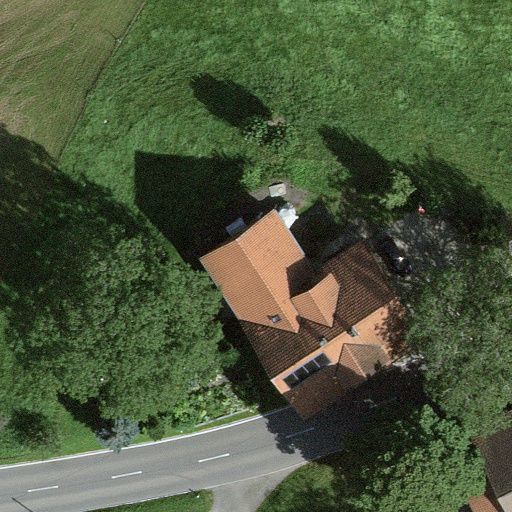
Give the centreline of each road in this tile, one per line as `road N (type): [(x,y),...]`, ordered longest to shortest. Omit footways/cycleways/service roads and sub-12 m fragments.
road 1 (tertiary): [(511,352),(258,446),(0,495)]
road 2 (track): [(511,255),(448,309),(462,370)]
